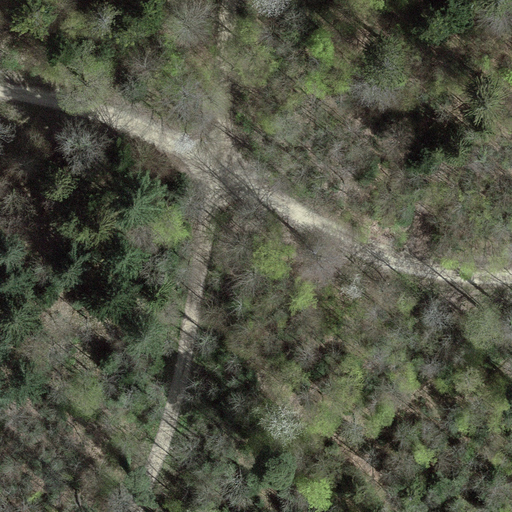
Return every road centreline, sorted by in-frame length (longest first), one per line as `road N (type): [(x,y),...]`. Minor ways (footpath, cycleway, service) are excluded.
road 1 (track): [(142,511),(165,441),(213,158)]
road 2 (track): [(213,158),(110,115),(0,90)]
road 3 (track): [(213,158),(336,242),(406,263)]
road 4 (track): [(227,0),(213,158)]
